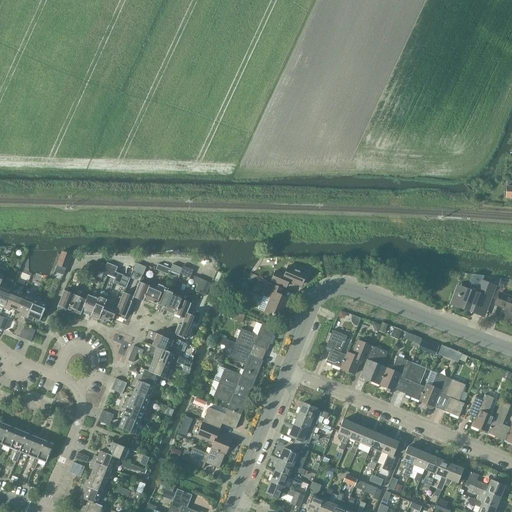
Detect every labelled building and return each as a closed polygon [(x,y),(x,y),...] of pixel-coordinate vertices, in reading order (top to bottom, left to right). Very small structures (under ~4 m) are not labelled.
[(66,268),(71,255),(62,252),(57,265),(66,268)] [(105,269),(107,266),(97,262),(95,267),(100,269),(99,272),(106,275),(108,270),(105,269)] [(113,272),(116,273),(118,268),(108,263),(107,266),(105,269),(108,270),(106,275),(111,277),(113,272)] [(88,264),(86,269),(95,273),(98,274),(99,272),(100,269),(95,267),(88,264)] [(146,268),(136,264),(133,271),(143,276),(146,268)] [(158,265),(156,270),(168,275),(169,273),(171,270),(158,265)] [(171,270),(169,273),(179,277),(180,275),(182,269),(172,265),(171,270)] [(180,275),(191,279),(194,271),(183,266),(182,269),(180,275)] [(285,287),(288,281),(301,286),(306,274),(288,267),(284,276),(276,272),(272,282),(285,287)] [(83,268),(81,272),(80,273),(93,278),(95,273),(86,269),(83,268)] [(111,277),(116,279),(113,284),(119,286),(123,276),(116,273),(113,272),(111,277)] [(130,279),(123,276),(119,286),(126,289),(130,279)] [(206,282),(196,277),(194,283),(199,285),(197,290),(202,292),(206,282)] [(256,280),(254,285),(261,288),(263,283),(256,280)] [(197,290),(196,292),(206,297),(211,284),(206,282),(202,292),(197,290)] [(134,298),(144,302),(150,287),(139,283),(133,297),(134,298)] [(280,295),(282,289),(267,283),(262,296),(263,296),(258,309),(282,319),(286,306),(288,307),(291,299),(280,295)] [(477,291),(455,283),(449,301),(481,314),(489,291),(478,287),(477,291)] [(144,302),(149,304),(150,302),(155,304),(156,305),(163,289),(164,286),(158,284),(156,289),(150,287),(144,302)] [(10,285),(8,289),(0,286),(0,285),(0,308),(3,310),(13,286),(10,285)] [(16,287),(13,286),(3,310),(9,312),(11,309),(16,311),(23,295),(14,291),(16,287)] [(165,309),(169,310),(168,312),(175,315),(181,300),(182,300),(183,297),(182,297),(184,293),(174,288),(172,293),(165,309)] [(71,294),(64,291),(57,309),(60,310),(61,307),(68,310),(74,295),(76,290),(73,289),(71,294)] [(156,305),(165,309),(172,293),(163,289),(156,305)] [(88,295),(77,291),(76,290),(74,295),(68,310),(69,311),(80,315),(82,311),(86,300),(88,295)] [(92,315),(91,315),(90,317),(98,320),(105,305),(105,306),(107,301),(106,301),(108,297),(108,295),(108,294),(107,293),(106,292),(105,292),(104,292),(103,292),(102,292),(101,293),(100,293),(99,298),(98,300),(92,315)] [(124,293),(119,305),(118,305),(114,315),(115,316),(125,320),(134,298),(133,297),(124,293)] [(508,311),(504,322),(511,324),(511,298),(500,294),(495,306),(508,311)] [(21,317),(26,319),(36,296),(33,295),(32,298),(23,295),(16,311),(22,313),(21,317)] [(82,311),(91,315),(92,315),(98,300),(88,295),(86,300),(82,311)] [(42,298),(36,296),(26,319),(33,322),(34,318),(40,321),(46,305),(40,302),(42,298)] [(184,319),(186,314),(187,314),(192,301),(193,298),(189,297),(187,302),(182,300),(181,300),(175,315),(184,319)] [(192,301),(187,314),(189,315),(191,312),(192,312),(196,302),(192,301)] [(111,323),(112,323),(115,316),(114,315),(118,305),(113,303),(111,308),(105,306),(105,305),(98,320),(103,323),(104,320),(111,323)] [(236,312),(233,319),(242,323),(245,315),(236,312)] [(189,315),(187,314),(186,314),(184,319),(181,325),(179,324),(178,325),(174,335),(175,335),(187,340),(191,330),(189,329),(194,317),(189,315)] [(9,321),(4,319),(0,327),(0,329),(5,332),(9,321)] [(257,335),(241,329),(235,344),(252,351),(254,345),(268,351),(277,328),(262,323),(257,335)] [(381,325),(379,331),(384,333),(388,325),(382,323),(381,325)] [(30,329),(24,327),(20,338),(25,340),(30,329)] [(395,328),(391,337),(397,340),(401,330),(396,328),(395,328)] [(35,332),(30,329),(25,340),(31,343),(35,332)] [(331,350),(326,363),(340,369),(346,355),(341,353),(347,337),(333,331),(326,348),(331,350)] [(174,355),(168,352),(171,346),(174,348),(177,343),(173,341),(154,333),(152,339),(154,340),(152,346),(174,355)] [(415,335),(412,344),(419,346),(422,339),(422,338),(416,336),(415,335)] [(218,337),(216,343),(222,346),(225,339),(218,337)] [(419,346),(418,347),(435,354),(439,346),(422,339),(419,346)] [(180,341),(177,349),(183,351),(187,344),(180,341)] [(340,369),(354,375),(360,362),(365,364),(372,347),(358,341),(352,355),(347,352),(346,355),(340,369)] [(245,365),(243,370),(257,376),(263,362),(250,356),(252,351),(235,344),(229,358),(245,365)] [(156,354),(153,360),(169,366),(173,367),(177,356),(174,355),(152,346),(151,349),(151,350),(151,351),(151,352),(152,352),(153,353),(156,354)] [(365,379),(379,385),(385,371),(386,368),(387,367),(382,365),(387,353),(372,347),(365,364),(360,377),(365,379)] [(449,349),(446,357),(458,362),(459,360),(461,354),(449,349)] [(379,385),(387,388),(386,391),(393,393),(394,389),(399,378),(404,380),(411,363),(397,357),(392,370),(386,368),(385,371),(379,385)] [(143,369),(164,378),(168,380),(169,377),(165,375),(169,366),(153,360),(151,365),(148,364),(145,370),(143,369)] [(410,382),(405,395),(419,401),(425,387),(420,385),(426,369),(411,363),(404,380),(410,382)] [(214,381),(219,383),(236,390),(238,385),(252,390),(257,376),(243,370),(241,375),(225,369),(224,369),(219,367),(214,381)] [(138,373),(135,380),(158,389),(159,386),(155,385),(159,376),(164,378),(143,369),(140,374),(138,373)] [(511,374),(505,371),(502,378),(510,381),(511,376),(511,374)] [(426,384),(425,387),(419,401),(426,404),(425,406),(426,407),(431,409),(433,408),(434,407),(434,406),(439,394),(444,396),(451,379),(436,373),(431,386),(426,384)] [(116,378),(114,384),(125,389),(127,383),(116,378)] [(459,401),(466,385),(451,379),(444,396),(450,399),(444,412),(459,417),(464,404),(459,401)] [(135,386),(133,392),(149,399),(153,390),(156,392),(158,389),(135,380),(133,385),(135,386)] [(234,395),(236,390),(219,383),(214,381),(211,386),(215,392),(213,398),(229,404),(227,409),(241,415),(247,401),(234,395)] [(114,384),(112,390),(123,394),(125,389),(114,384)] [(471,427),(488,434),(493,421),(485,418),(493,399),(493,398),(495,393),(486,390),(484,395),(485,395),(483,400),(476,397),(468,415),(475,418),(471,427)] [(128,397),(126,403),(148,412),(149,410),(146,408),(149,399),(133,392),(131,398),(128,397)] [(493,421),(488,434),(505,441),(510,428),(509,428),(502,425),(510,406),(501,402),(493,421)] [(126,410),(123,415),(140,422),(143,414),(147,415),(148,412),(126,403),(123,409),(126,410)] [(303,404),(298,415),(317,423),(317,422),(320,416),(326,419),(328,414),(303,404)] [(235,430),(241,415),(227,409),(225,414),(209,408),(203,422),(219,429),(222,424),(235,430)] [(103,410),(101,416),(112,420),(114,415),(103,410)] [(119,420),(116,426),(135,434),(138,435),(140,432),(136,431),(140,422),(123,415),(121,421),(119,420)] [(317,422),(317,423),(298,415),(294,425),(312,433),(315,427),(322,430),(324,425),(317,422)] [(110,426),(112,420),(101,416),(99,421),(110,426)] [(343,420),(337,434),(344,437),(339,448),(344,451),(349,439),(348,439),(354,424),(343,420)] [(0,444),(1,445),(9,426),(0,423),(0,422),(0,444)] [(212,444),(210,449),(225,455),(231,440),(217,435),(219,429),(203,422),(197,437),(212,444)] [(358,448),(360,443),(366,429),(354,424),(348,439),(349,439),(355,441),(350,453),(355,455),(358,448)] [(303,442),(306,436),(317,441),(319,436),(312,433),(294,425),(289,437),(295,440),(293,445),(304,450),(307,444),(303,442)] [(1,445),(3,446),(10,449),(18,430),(9,426),(1,445)] [(376,434),(366,429),(360,443),(358,448),(363,451),(368,453),(370,448),(376,434)] [(18,430),(10,449),(17,452),(19,453),(27,433),(18,430)] [(21,453),(28,456),(36,437),(27,433),(19,453),(21,453)] [(377,464),(381,452),(387,438),(376,434),(370,448),(376,450),(372,462),(376,464),(377,464)] [(45,441),(36,437),(28,456),(35,459),(37,460),(45,441)] [(388,469),(399,443),(387,438),(381,452),(388,455),(383,467),(388,469)] [(46,464),(54,445),(45,441),(37,460),(39,461),(46,464)] [(129,449),(113,442),(110,448),(108,447),(105,453),(117,458),(116,459),(123,461),(127,463),(128,460),(125,459),(129,449)] [(284,449),(279,460),(293,466),(296,459),(304,463),(309,452),(304,450),(293,445),(290,452),(284,449)] [(414,466),(413,466),(419,451),(414,449),(415,448),(414,447),(411,445),(410,446),(409,447),(408,447),(402,461),(403,461),(401,465),(407,467),(405,473),(406,477),(409,478),(414,466)] [(205,463),(219,469),(225,455),(210,449),(208,454),(193,447),(190,453),(185,450),(181,459),(203,469),(205,463)] [(80,448),(78,453),(89,456),(90,451),(80,448)] [(172,448),(169,456),(178,459),(181,452),(172,448)] [(95,456),(93,462),(115,471),(116,468),(113,467),(116,459),(117,458),(105,453),(101,451),(98,457),(95,456)] [(363,451),(360,457),(366,460),(368,453),(363,451)] [(414,465),(424,470),(430,456),(419,451),(413,466),(414,466),(414,465)] [(87,463),(89,457),(78,453),(76,459),(87,463)] [(142,455),(140,460),(148,463),(150,458),(142,455)] [(424,470),(435,474),(441,460),(430,456),(424,470)] [(279,460),(275,471),(289,477),(291,471),(303,475),(305,470),(293,466),(279,460)] [(452,465),(441,460),(435,474),(441,477),(439,482),(444,484),(446,479),(452,465)] [(91,474),(110,482),(115,471),(93,462),(90,468),(93,469),(91,474)] [(74,463),(72,468),(83,472),(85,467),(74,463)] [(457,484),(463,470),(452,465),(446,479),(457,484)] [(81,477),(83,472),(72,468),(70,473),(81,477)] [(275,471),(270,482),(284,488),(284,487),(289,477),(275,471)] [(466,484),(474,487),(500,498),(505,487),(491,481),(489,486),(477,481),(479,476),(471,472),(466,484)] [(414,480),(419,482),(422,475),(417,473),(414,480)] [(80,483),(84,485),(105,494),(108,495),(109,492),(103,490),(107,481),(91,474),(88,481),(86,480),(83,479),(82,479),(80,483)] [(346,475),(343,482),(348,484),(351,478),(346,475)] [(377,477),(375,483),(381,486),(383,480),(377,477)] [(387,488),(393,491),(397,480),(391,478),(387,488)] [(396,485),(404,487),(405,480),(398,478),(396,485)] [(164,481),(162,488),(170,492),(172,492),(173,489),(175,486),(164,481)] [(140,482),(136,492),(141,494),(145,485),(140,482)] [(291,504),(299,507),(304,495),(284,487),(284,488),(270,482),(265,493),(266,493),(265,495),(266,496),(269,498),(271,497),(272,495),(280,499),(282,493),(293,498),(291,504)] [(317,484),(314,490),(312,496),(306,510),(311,511),(317,511),(323,501),(317,498),(322,486),(317,484)] [(104,497),(105,494),(84,485),(81,492),(83,493),(82,497),(81,498),(89,501),(89,500),(98,504),(101,495),(104,497)] [(478,494),(476,500),(476,501),(496,509),(500,498),(474,487),(472,492),(478,494)] [(317,511),(331,511),(334,505),(328,503),(333,490),(328,488),(323,501),(317,511)] [(169,507),(180,511),(193,511),(186,509),(192,495),(177,489),(176,490),(175,494),(169,507)] [(377,489),(373,498),(378,500),(382,491),(377,489)] [(388,501),(391,493),(386,491),(383,498),(388,501)] [(334,505),(331,511),(343,511),(345,509),(347,504),(347,503),(342,501),(344,495),(339,493),(337,496),(334,505)] [(76,503),(65,498),(62,504),(74,508),(76,503)] [(478,511),(494,511),(496,509),(476,501),(476,500),(470,498),(468,503),(480,508),(478,511)] [(89,500),(89,501),(86,507),(84,506),(81,511),(82,511),(103,511),(105,507),(100,505),(98,504),(89,500)] [(362,511),(366,504),(361,502),(358,509),(356,511),(362,511)] [(437,503),(435,509),(441,511),(450,511),(452,509),(446,506),(438,503),(437,503)]
